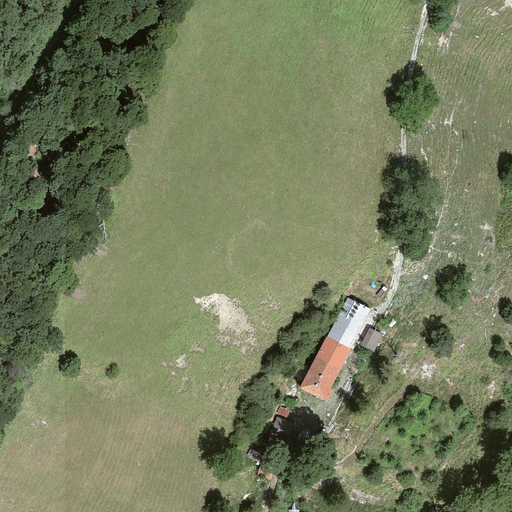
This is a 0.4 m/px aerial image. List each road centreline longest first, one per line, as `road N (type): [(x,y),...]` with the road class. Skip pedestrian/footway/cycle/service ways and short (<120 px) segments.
road 1 (track): [(430,0),(416,19),(397,163),(403,241),(388,303),(330,414),(300,414)]
road 2 (track): [(0,111),(76,0)]
